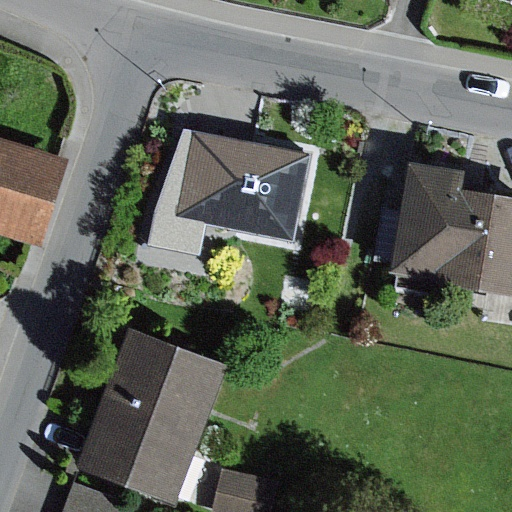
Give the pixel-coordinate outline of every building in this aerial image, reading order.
[(225,123),(194,117),(170,234),(217,244),(220,228),(305,245),(326,142),(266,130),(267,125),(226,117),(225,123)] [(0,227),(37,239),(63,154),(0,134),(0,227)] [(470,164),(413,154),(394,267),(511,285),(511,186),(468,179),(470,164)] [(232,359),(137,323),(86,460),(181,495),(232,359)] [(271,511),(279,480),(226,468),(215,511),(271,511)] [(75,480),(62,511),(125,511),(130,500),(75,480)]
